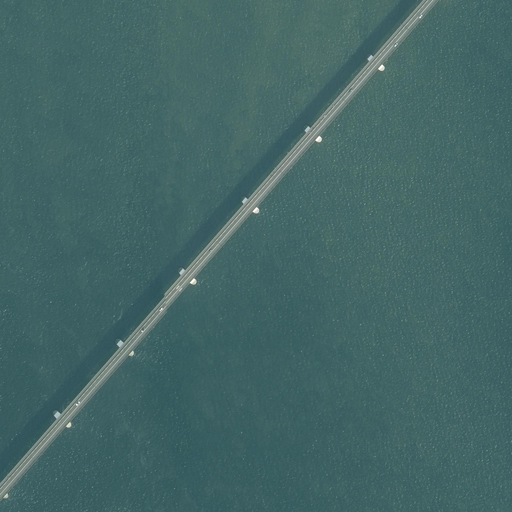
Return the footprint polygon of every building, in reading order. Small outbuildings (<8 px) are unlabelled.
[(385,67),(371,55),(370,54),(369,54),(368,54),(367,55),(366,56),(366,57),(367,58),(367,59),(381,71),(382,72),(383,72),(384,72),(385,71),(386,70),(386,69),(386,68),(385,67)] [(322,138),(308,126),(307,126),(306,126),(305,126),(304,127),(303,128),(303,129),(304,130),(304,131),(318,143),(319,144),(320,144),(321,143),(322,143),(323,142),(323,141),(322,139),(322,138)] [(259,209),(246,197),(245,197),(244,197),(243,197),(242,198),(241,199),(241,200),(241,201),(242,202),(255,214),(256,215),(258,215),(259,214),(260,214),(260,213),(260,211),(260,210),(259,209)] [(196,281),(183,269),(182,268),(181,268),(179,268),(178,269),(178,270),(178,271),(178,272),(179,273),(192,285),(193,286),(194,286),(196,286),(196,285),(197,284),(197,283),(197,282),(196,281)] [(135,351),(122,339),(121,338),(119,338),(118,338),(117,339),(117,340),(116,341),(117,342),(118,343),(131,355),(132,356),(133,356),(134,356),(135,355),(136,354),(136,353),(136,352),(135,351)] [(72,422),(59,410),(57,410),(56,410),(55,410),(54,411),(54,412),(53,413),(54,414),(54,415),(68,427),(69,428),(70,428),(71,427),(72,427),(73,426),(73,425),(73,423),(72,422)] [(8,494),(0,485),(0,494),(4,498),(5,499),(7,499),(8,499),(9,498),(9,497),(10,496),(9,494),(8,494)]
